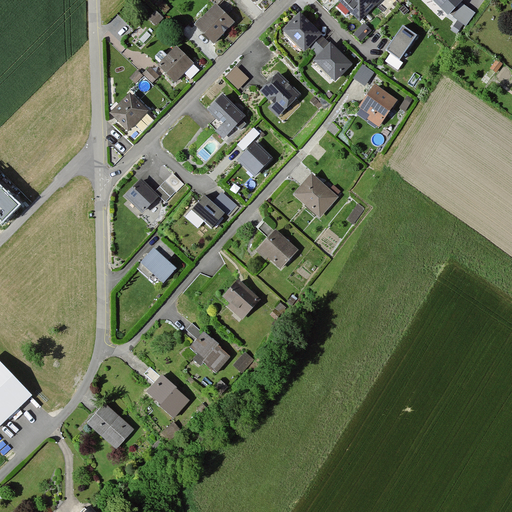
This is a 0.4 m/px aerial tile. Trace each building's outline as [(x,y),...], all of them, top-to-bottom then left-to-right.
[(382,0),(337,0),(360,22),(382,0)] [(462,0),(433,0),(448,14),(462,0)] [(218,6),(197,27),(215,45),(236,24),(218,6)] [(157,13),(151,20),(158,26),(164,20),(157,13)] [(354,66),(300,14),(282,33),(304,55),(311,47),(321,57),(314,64),(335,85),(354,66)] [(418,36),(403,26),(386,53),(401,63),(418,36)] [(178,48),(159,67),(177,84),(195,65),(178,48)] [(503,65),(496,60),(491,69),(497,73),(503,65)] [(365,67),(356,80),(366,87),(375,74),(365,67)] [(237,68),(227,78),(239,90),(249,80),(237,68)] [(151,69),(145,75),(154,84),(160,77),(151,69)] [(137,84),(144,77),(138,72),(131,79),(137,84)] [(302,96),(279,75),(264,91),(287,113),(302,96)] [(377,89),(364,109),(385,123),(398,103),(377,89)] [(131,95),(111,116),(128,133),(149,113),(131,95)] [(223,95),(210,109),(224,124),(217,131),(226,139),(238,127),(242,131),(248,125),(244,122),(247,119),(223,95)] [(409,97),(401,110),(407,113),(415,101),(409,97)] [(256,140),(261,135),(255,129),(250,135),(256,140)] [(258,144),(241,161),(250,169),(249,171),(256,178),(274,160),(258,144)] [(314,175),(296,195),(322,219),(340,199),(314,175)] [(142,183),(127,198),(144,214),(159,199),(142,183)] [(167,183),(157,193),(166,203),(177,193),(167,183)] [(206,197),(193,212),(214,230),(226,214),(206,197)] [(235,204),(226,214),(230,218),(239,207),(235,204)] [(298,253),(266,224),(260,230),(271,240),(262,250),(284,269),(298,253)] [(165,258),(169,263),(176,255),(172,250),(165,258)] [(165,258),(156,251),(143,265),(165,285),(178,270),(169,263),(165,258)] [(261,302),(240,283),(226,299),(247,318),(261,302)] [(203,334),(193,325),(188,331),(199,341),(191,350),(198,357),(195,361),(202,367),(205,363),(218,375),(232,360),(219,347),(220,346),(205,332),(203,334)] [(236,367),(243,374),(255,361),(247,354),(236,367)] [(0,427),(32,397),(0,363),(0,427)] [(161,378),(151,369),(146,374),(157,384),(149,393),(176,419),(190,403),(177,391),(178,389),(163,376),(161,378)] [(107,406),(91,423),(118,449),(134,432),(107,406)]
